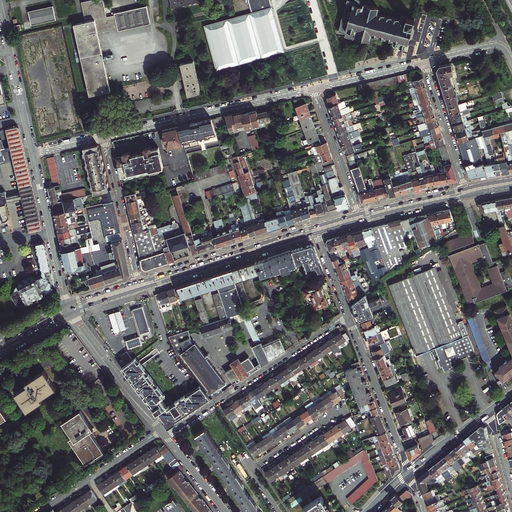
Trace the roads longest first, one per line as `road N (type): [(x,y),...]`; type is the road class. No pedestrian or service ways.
road 1 (residential): [(165,436),(348,315)]
road 2 (residential): [(103,136),(313,86)]
road 3 (secondary): [(139,289),(316,233)]
road 4 (secondary): [(313,227),(137,282)]
road 5 (residential): [(348,315),(408,470)]
road 6 (residential): [(31,153),(67,304)]
road 7 (residential): [(137,282),(103,136)]
road 8 (residential): [(71,313),(161,430)]
road 9 (residential): [(39,511),(161,430)]
road 10 (residential): [(359,214),(313,86)]
road 11 (residential): [(465,188),(424,60)]
